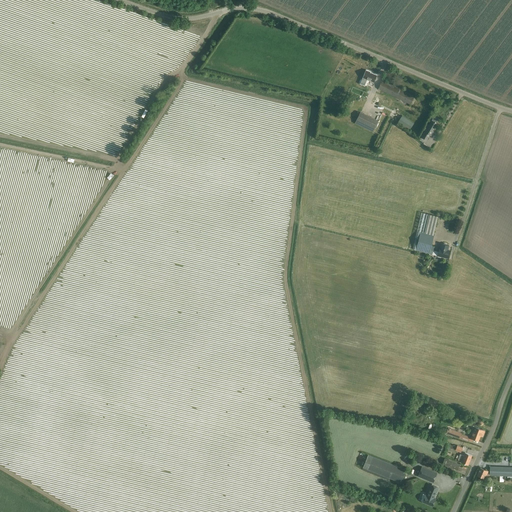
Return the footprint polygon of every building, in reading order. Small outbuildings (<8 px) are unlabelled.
[(366,70),(364,75),(363,78),(374,82),(377,75),(370,73),(370,72),(366,70)] [(362,82),(373,86),(375,83),(364,78),(362,82)] [(378,89),(411,105),(415,97),(382,81),(378,89)] [(369,95),(372,90),(363,85),(360,90),(369,95)] [(356,90),(348,106),(361,112),(366,101),(362,99),(365,95),(356,90)] [(394,100),(377,92),(373,99),(390,108),(394,100)] [(373,132),(379,122),(361,112),(355,123),(373,132)] [(415,124),(403,116),(398,123),(410,131),(415,124)] [(432,121),(429,125),(429,127),(428,126),(421,137),(427,141),(434,128),(437,123),(432,121)] [(437,256),(439,252),(433,250),(434,247),(431,246),(434,235),(438,216),(421,212),(425,196),(429,179),(424,178),(317,153),(300,224),(416,251),(415,251),(429,254),(437,256)] [(439,252),(437,256),(448,258),(449,253),(450,250),(448,250),(449,245),(447,245),(447,244),(446,244),(445,243),(444,243),(443,244),(441,243),(440,248),(439,252)] [(430,399),(428,406),(439,410),(441,404),(430,399)] [(471,438),(473,439),(475,439),(475,440),(476,440),(478,441),(480,436),(483,436),(485,431),(480,429),(475,427),(471,438)] [(461,439),(468,441),(469,437),(461,434),(462,433),(448,428),(446,433),(460,438),(460,439),(461,439)] [(461,462),(463,463),(468,465),(472,455),(465,452),(464,456),(460,454),(458,460),(461,461),(461,462)] [(406,470),(368,455),(363,467),(401,482),(406,470)] [(443,464),(457,470),(460,464),(445,458),(443,464)] [(490,476),(511,476),(511,467),(490,466),(490,473),(490,476)] [(418,476),(429,480),(433,482),(437,473),(422,467),(418,476)] [(490,473),(487,473),(488,471),(480,467),(477,475),(483,478),(481,480),(487,483),(488,480),(484,478),(485,475),(486,476),(486,475),(490,476),(490,473)] [(427,495),(425,495),(424,498),(422,498),(421,501),(422,502),(433,506),(436,499),(434,498),(438,488),(431,485),(427,495)]
